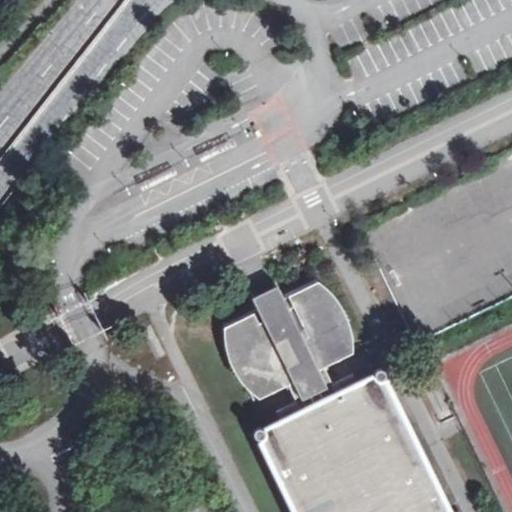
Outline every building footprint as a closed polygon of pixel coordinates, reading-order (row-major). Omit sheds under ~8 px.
[(237,134),(202,152),(206,159),(224,150),(241,141),(237,134)] [(180,163),(144,181),(147,188),(165,179),(183,170),(180,163)] [(260,396),(287,382),(325,363),(356,348),(317,271),(222,318),(260,396)] [(325,363),(287,382),(296,400),(334,382),(325,363)] [(387,368),(383,365),(379,365),(376,368),(375,372),(378,375),(382,377),(385,376),(388,372),(387,368)] [(354,371),(334,382),(296,400),(274,411),(282,428),(267,436),(303,511),(441,511),(379,380),(362,388),(354,371)] [(263,429),(260,426),(254,426),(251,429),(252,434),(255,437),(263,434),(263,429)] [(171,492),(164,477),(154,483),(160,496),(171,492)]
